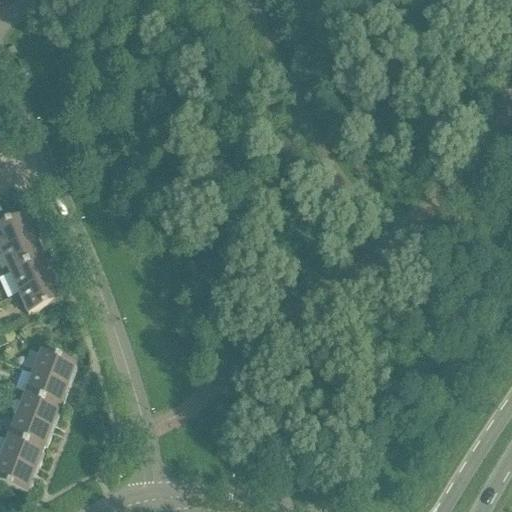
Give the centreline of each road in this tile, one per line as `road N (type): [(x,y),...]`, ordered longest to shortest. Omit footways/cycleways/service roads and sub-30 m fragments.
road 1 (residential): [(151,491),(127,373),(43,165)]
road 2 (unclassified): [(293,511),(151,491)]
road 3 (tertiary): [(511,405),(445,511)]
